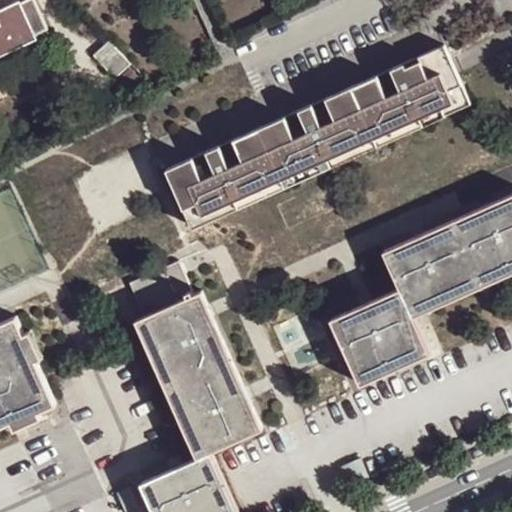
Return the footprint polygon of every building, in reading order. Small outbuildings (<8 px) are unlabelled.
[(0,50),(37,33),(35,30),(48,24),(37,0),(15,0),(0,7),(0,50)] [(445,43),(353,85),(379,143),(472,102),(445,43)] [(353,85),(261,125),(288,184),(379,143),(353,85)] [(261,125),(169,167),(196,225),(242,205),(288,184),(261,125)] [(481,266),(490,283),(511,272),(511,193),(384,249),(401,288),(332,317),(339,334),(481,266)] [(197,456),(155,475),(172,511),(235,511),(209,452),(263,428),(202,290),(194,293),(181,261),(130,283),(145,315),(141,317),(195,435),(189,437),(197,456)] [(415,315),(490,283),(481,266),(339,334),(361,383),(431,353),(415,315)] [(0,407),(46,383),(35,361),(41,358),(26,329),(21,331),(14,314),(0,320),(0,407)] [(138,319),(189,437),(195,435),(141,317),(138,319)] [(46,383),(0,407),(0,426),(11,421),(14,428),(40,416),(38,411),(55,403),(46,383)] [(172,511),(155,475),(140,481),(153,511),(172,511)] [(130,486),(115,492),(124,511),(139,505),(130,486)]
